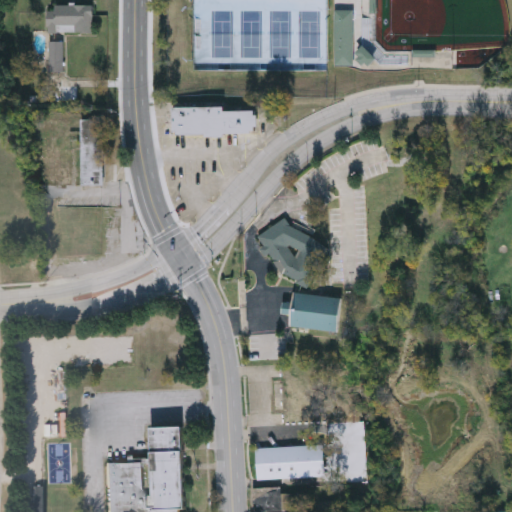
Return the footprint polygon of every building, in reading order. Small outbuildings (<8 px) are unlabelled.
[(93,31),(48,31),(48,4),(93,4),(93,31)] [(334,67),(353,68),(353,11),(334,11),(334,67)] [(64,40),(64,70),(49,70),(49,40),(64,40)] [(174,108),(174,135),(257,134),(257,112),(225,112),(225,108),(174,108)] [(42,149),(42,117),(70,117),(70,149),(42,149)] [(104,184),(81,184),(81,118),(105,118),(104,184)] [(42,183),(42,153),(70,153),(70,183),(42,183)] [(258,238),(265,247),(260,250),(264,257),(269,255),(282,274),(308,290),(319,268),(314,266),(318,259),(302,250),(298,260),(289,249),(294,245),(286,233),(292,229),(286,219),(258,238)] [(29,247),(29,268),(10,268),(10,247),(29,247)] [(290,327),(339,333),(343,300),(295,294),(294,304),(284,303),(282,317),(291,318),(290,327)] [(183,427),(186,508),(179,508),(179,511),(108,511),(107,464),(151,463),(150,428),(183,427)] [(257,478),(256,447),(324,444),(325,476),(257,478)] [(283,491),(310,490),(310,499),(326,498),(326,508),(257,510),(257,501),(253,501),(252,487),(282,487),(283,491)]
